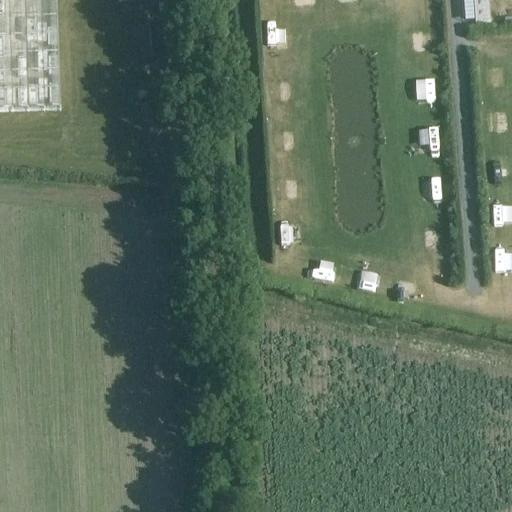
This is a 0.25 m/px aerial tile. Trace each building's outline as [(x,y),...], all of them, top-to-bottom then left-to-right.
[(0,0),(0,114),(60,113),(56,0),(0,0)] [(472,0),(473,25),(488,25),(487,0),(472,0)] [(266,31),(267,51),(285,50),(285,31),(266,31)] [(505,115),(485,116),(486,136),(505,135),(505,115)] [(436,133),(419,134),(419,155),(436,155),(436,133)] [(489,163),(491,185),(510,183),(507,161),(489,163)] [(439,182),(429,182),(430,205),(440,205),(439,182)] [(510,227),(509,210),(493,212),(494,228),(510,227)] [(426,248),(442,247),(441,233),(424,235),(426,248)] [(511,252),(495,252),(495,273),(511,272),(511,252)] [(321,264),(316,284),(332,288),(337,268),(321,264)] [(357,291),(371,295),(375,280),(362,276),(357,291)] [(410,304),(414,286),(397,283),(393,300),(410,304)]
